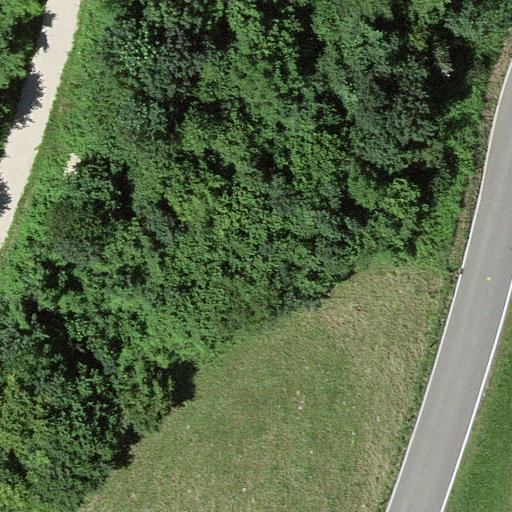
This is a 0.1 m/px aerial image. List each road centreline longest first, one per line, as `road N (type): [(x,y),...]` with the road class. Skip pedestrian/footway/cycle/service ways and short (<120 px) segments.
road 1 (tertiary): [(416,511),(511,177)]
road 2 (track): [(0,216),(73,0)]
